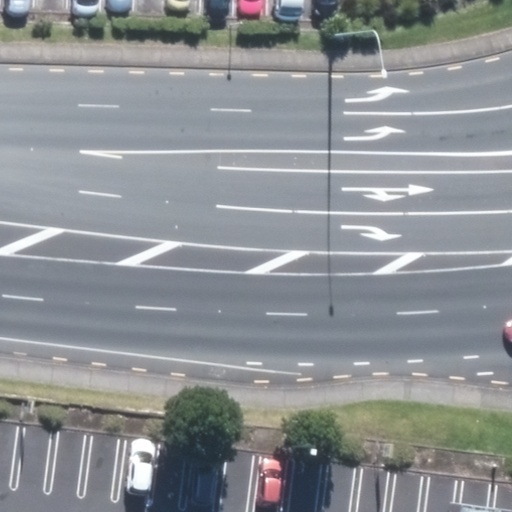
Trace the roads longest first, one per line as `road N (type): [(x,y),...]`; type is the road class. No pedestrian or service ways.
road 1 (primary): [(0,207),(282,117),(511,106)]
road 2 (secondary): [(0,230),(251,251),(431,253)]
